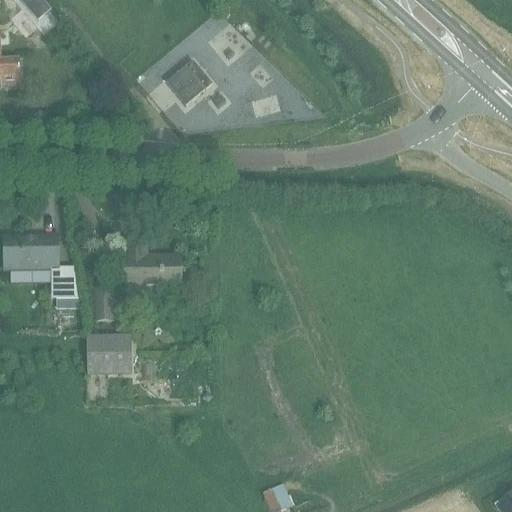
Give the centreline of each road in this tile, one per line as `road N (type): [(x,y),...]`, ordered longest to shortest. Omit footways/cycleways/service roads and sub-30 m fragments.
road 1 (tertiary): [(0,165),(337,158),(424,130)]
road 2 (primary): [(384,0),(450,62),(481,78)]
